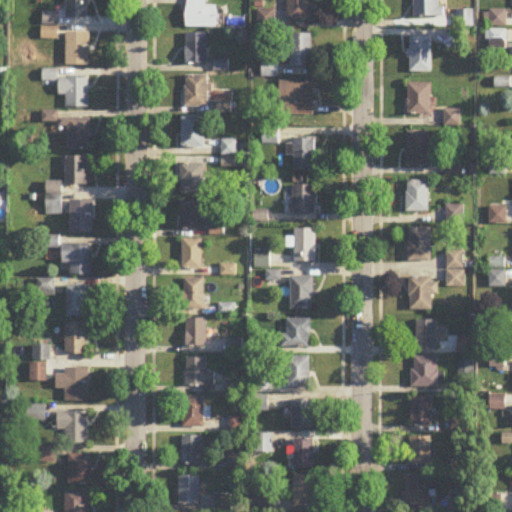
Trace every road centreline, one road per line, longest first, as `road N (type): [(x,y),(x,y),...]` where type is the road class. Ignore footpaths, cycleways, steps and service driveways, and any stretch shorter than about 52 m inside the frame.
road 1 (residential): [(135,511),(135,0)]
road 2 (residential): [(361,511),(361,0)]
